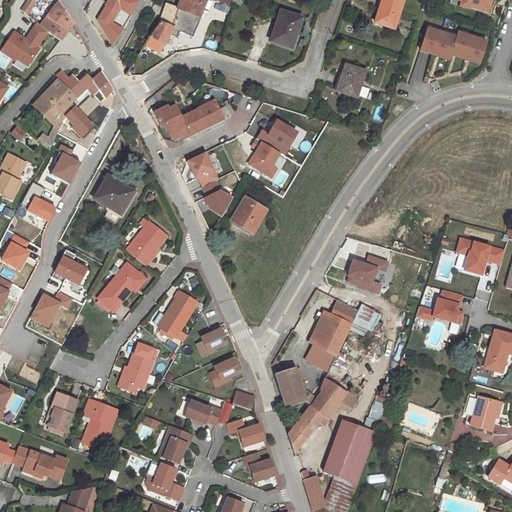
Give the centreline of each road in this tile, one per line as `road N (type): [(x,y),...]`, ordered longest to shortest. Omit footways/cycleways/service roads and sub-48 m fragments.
road 1 (unclassified): [(491,95),(462,97),(410,127),(344,211),(265,346),(249,353)]
road 2 (residential): [(128,95),(47,242),(56,247),(12,334),(29,343)]
road 3 (residential): [(331,0),(302,89),(204,59),(128,95)]
road 4 (residential): [(61,362),(89,374),(198,239)]
road 5 (unclassified): [(249,353),(295,490)]
road 6 (residential): [(0,128),(57,63),(107,63)]
road 7 (unclassified): [(198,239),(249,353)]
